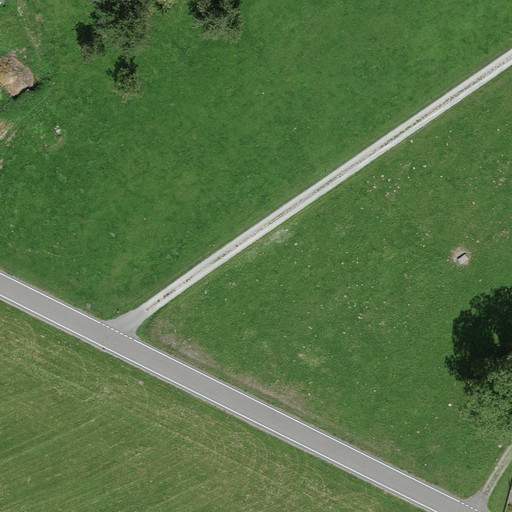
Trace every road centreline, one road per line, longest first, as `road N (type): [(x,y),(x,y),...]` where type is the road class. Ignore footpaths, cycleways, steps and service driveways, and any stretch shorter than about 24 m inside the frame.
road 1 (unclassified): [(457,511),(0,288)]
road 2 (track): [(104,339),(511,63)]
